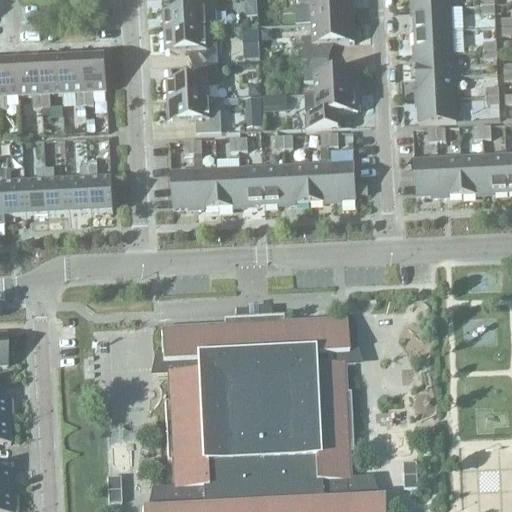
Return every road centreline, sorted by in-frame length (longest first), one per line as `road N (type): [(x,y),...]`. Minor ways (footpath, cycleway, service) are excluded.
road 1 (residential): [(141,264),(129,0)]
road 2 (residential): [(388,252),(376,0)]
road 3 (residential): [(141,264),(388,252)]
road 4 (residential): [(37,285),(50,511)]
road 5 (residential): [(388,252),(511,248)]
